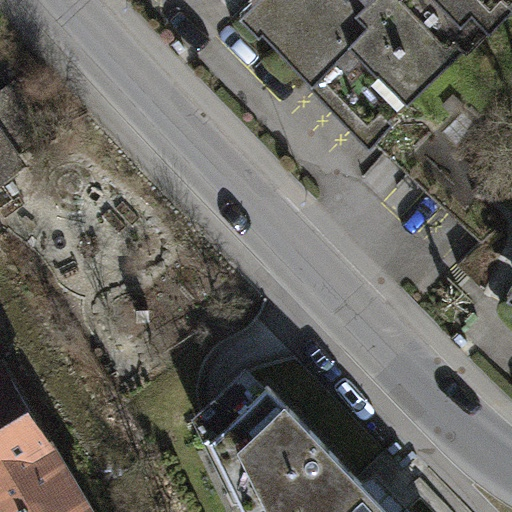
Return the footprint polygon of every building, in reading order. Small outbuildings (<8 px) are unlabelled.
[(457,34),(423,0),(254,0),(271,17),(262,25),(310,74),(308,76),(358,128),(381,106),(390,114),(465,42),(457,34)] [(423,0),(457,34),(491,0),(423,0)] [(0,169),(14,160),(0,139),(0,169)] [(0,469),(49,441),(2,362),(0,362),(0,469)] [(388,511),(268,385),(211,438),(246,511),(388,511)] [(91,511),(49,441),(0,469),(0,511),(91,511)]
